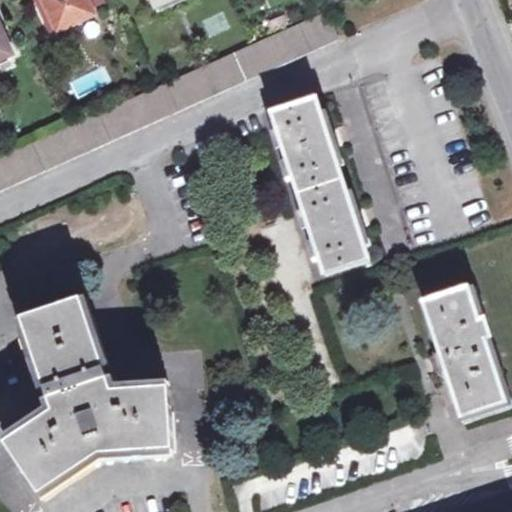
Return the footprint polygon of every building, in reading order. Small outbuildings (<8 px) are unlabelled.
[(42,0),(58,32),(95,14),(92,7),(88,0),(42,0)] [(151,0),(156,8),(172,0),(151,0)] [(328,14),(154,91),(110,109),(0,158),(0,191),(134,133),(242,85),(339,40),(328,14)] [(286,15),(268,23),(272,33),(290,24),(286,15)] [(0,60),(13,54),(0,26),(0,60)] [(194,46),(178,55),(186,70),(203,61),(204,63),(217,57),(211,41),(195,48),(194,46)] [(280,133),(274,135),(279,152),(285,150),(290,164),(283,166),(289,183),(295,181),(306,213),(299,215),(305,233),(312,231),(316,243),(309,245),(314,263),(321,260),(327,277),(371,261),(318,99),(274,114),(280,133)] [(440,351),(435,353),(441,374),(447,372),(463,420),(508,405),(488,343),(494,341),(486,318),(480,320),(469,288),(424,302),(440,351)] [(55,413),(7,445),(42,497),(103,457),(176,451),(172,389),(114,393),(83,301),(24,320),(55,413)]
